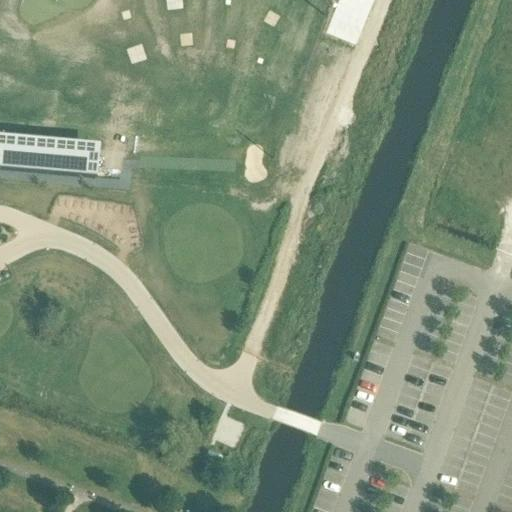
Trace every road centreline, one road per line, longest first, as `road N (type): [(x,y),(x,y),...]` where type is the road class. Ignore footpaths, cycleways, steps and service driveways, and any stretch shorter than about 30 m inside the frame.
road 1 (track): [(232,393),(376,0)]
road 2 (track): [(511,241),(511,208),(490,184),(331,123)]
